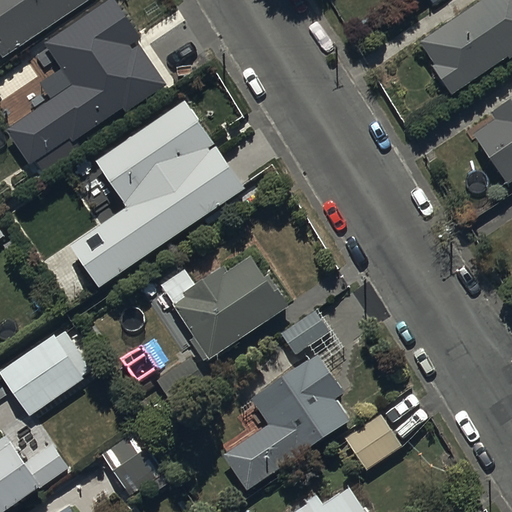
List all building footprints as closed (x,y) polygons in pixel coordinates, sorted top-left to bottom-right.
[(0,0),(0,60),(97,1),(96,0),(0,0)] [(114,0),(107,0),(44,43),(61,67),(39,83),(50,99),(5,130),(29,165),(36,161),(42,170),(80,144),(77,139),(122,108),(125,113),(166,85),(136,41),(141,38),(114,0)] [(511,0),(484,0),(419,45),(434,67),(432,69),(452,99),(510,60),(511,63),(511,62),(511,0)] [(0,88),(0,116),(13,108),(0,88)] [(497,123),(475,138),(508,187),(511,184),(511,102),(492,116),(497,123)] [(99,292),(245,194),(186,106),(100,164),(130,209),(76,245),(70,249),(99,292)] [(163,289),(175,307),(211,364),(292,311),(271,278),(265,282),(251,260),(227,275),(225,272),(197,290),(186,274),(163,289)] [(317,312),(281,335),(295,358),(332,335),(317,312)] [(54,339),(1,377),(31,420),(85,382),(54,339)] [(225,459),(227,462),(248,494),(351,424),(338,404),(347,398),(320,358),(253,403),(270,428),(225,459)] [(194,359),(156,382),(172,409),(210,386),(194,359)] [(382,416),(347,439),(370,475),(406,452),(382,416)] [(138,434),(104,457),(126,491),(160,468),(138,434)] [(0,511),(14,511),(71,472),(54,448),(28,467),(9,440),(0,446),(0,511)] [(365,511),(351,490),(324,508),(319,500),(301,511),(365,511)]
